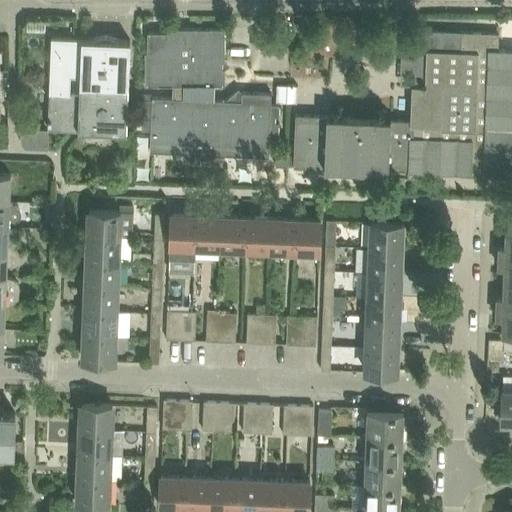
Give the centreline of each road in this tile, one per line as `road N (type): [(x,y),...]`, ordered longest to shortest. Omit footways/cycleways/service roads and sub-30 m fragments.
road 1 (residential): [(460,388),(0,371)]
road 2 (residential): [(460,388),(468,202)]
